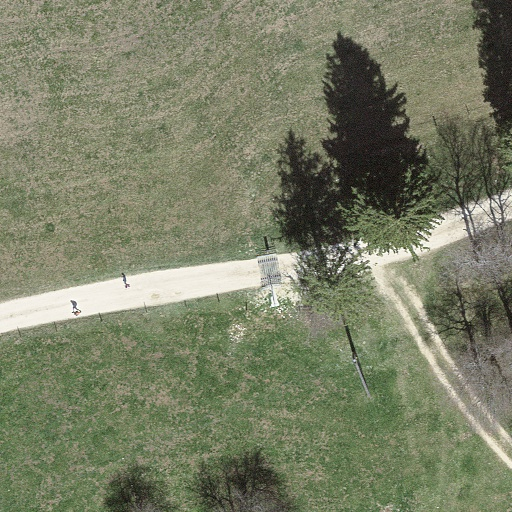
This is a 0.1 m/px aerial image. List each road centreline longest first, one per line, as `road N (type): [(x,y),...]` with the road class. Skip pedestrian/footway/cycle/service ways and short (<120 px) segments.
road 1 (track): [(511,195),(352,244),(0,327)]
road 2 (track): [(511,453),(399,322),(352,244)]
